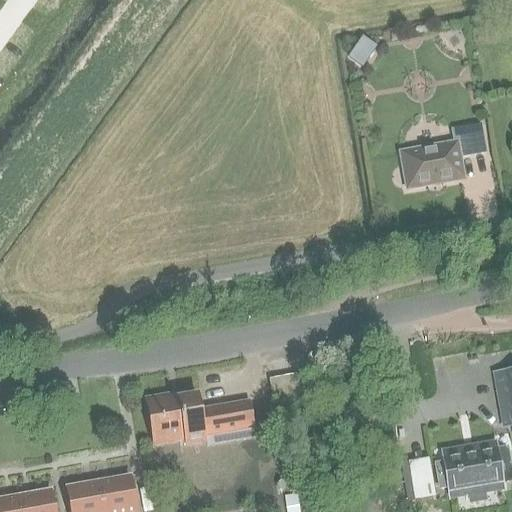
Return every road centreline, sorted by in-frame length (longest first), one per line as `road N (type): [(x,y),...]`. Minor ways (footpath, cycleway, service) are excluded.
road 1 (unclassified): [(0,351),(87,329),(136,289),(511,221)]
road 2 (tertiary): [(0,378),(444,300)]
